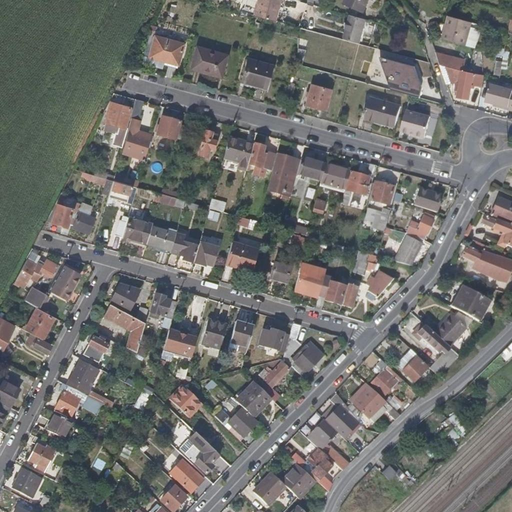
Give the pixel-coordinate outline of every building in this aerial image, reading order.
[(277,22),(282,0),(257,0),(253,16),(277,22)] [(366,6),(368,0),(346,0),(345,4),(364,12),(366,6)] [(360,44),(367,20),(351,15),(344,40),(360,44)] [(463,47),(469,22),(452,18),(448,16),(442,41),(463,47)] [(178,66),(184,44),(155,36),(149,58),(178,66)] [(221,77),(227,57),(197,47),(191,69),(221,77)] [(461,72),(463,63),(436,55),(446,85),(452,83),(452,82),(457,82),(456,87),(459,88),(457,98),(468,100),(469,91),(470,85),(472,75),(461,72)] [(269,80),(273,66),(249,59),(242,83),(249,84),(266,89),(269,80)] [(481,84),(482,78),(482,76),(472,75),(470,85),(481,87),(481,84)] [(269,93),(272,80),(269,80),(266,89),(249,84),(248,87),(269,93)] [(333,113),(338,93),(311,85),(305,105),(333,113)] [(511,109),(511,91),(489,85),(485,102),(492,104),(500,106),(511,109)] [(395,128),(379,123),(364,119),(371,98),(383,102),(385,98),(368,94),(361,121),(393,132),(395,128)] [(395,128),(401,107),(383,102),(371,98),(364,119),(379,123),(395,128)] [(138,115),(142,102),(134,99),(131,113),(138,115)] [(124,128),(130,108),(111,103),(105,122),(118,126),(124,128)] [(424,139),(430,118),(406,111),(400,132),(424,139)] [(148,147),(151,136),(136,131),(141,116),(138,115),(131,113),(129,118),(130,119),(121,152),(136,156),(142,158),(142,159),(143,160),(143,159),(144,159),(146,153),(148,147)] [(174,140),(179,123),(161,117),(159,127),(158,130),(156,135),(174,140)] [(116,133),(118,126),(105,122),(103,129),(116,133)] [(185,138),(188,127),(180,125),(176,139),(184,141),(185,138)] [(212,152),(217,135),(204,132),(201,143),(197,155),(206,158),(208,151),(212,152)] [(245,169),(251,148),(243,145),(243,142),(229,138),(223,158),(226,160),(238,163),(236,169),(245,172),(245,169)] [(271,172),(276,154),(262,150),(263,147),(252,144),(251,148),(245,169),(249,170),(250,166),(255,167),(258,168),(257,170),(259,171),(260,169),(271,172)] [(291,194),(297,174),(297,171),(290,169),(293,159),(277,155),(268,188),(284,192),(291,194)] [(320,181),(325,164),(301,158),(300,161),(297,171),(297,174),(320,181)] [(297,171),(300,161),(293,159),(290,169),(297,171)] [(349,168),(326,162),(325,164),(349,171),(349,168)] [(349,172),(349,171),(325,164),(320,181),(320,183),(336,187),(335,191),(343,193),(349,172)] [(373,179),(376,166),(369,164),(366,176),(369,178),(373,179)] [(363,200),(369,178),(366,176),(354,173),(349,172),(343,193),(343,194),(349,196),(363,200)] [(121,183),(123,176),(114,174),(113,176),(112,181),(121,183)] [(104,186),(106,179),(102,178),(97,176),(94,183),(104,186)] [(110,189),(112,181),(106,179),(104,186),(102,192),(108,194),(110,189)] [(136,188),(138,181),(132,179),(130,186),(135,187),(136,188)] [(128,194),(130,188),(130,186),(121,183),(112,181),(110,189),(114,190),(121,193),(126,194),(127,194),(128,194)] [(388,205),(393,187),(384,184),(385,182),(382,181),(381,184),(372,181),(367,199),(370,200),(375,202),(388,205)] [(438,211),(442,194),(419,188),(415,205),(438,211)] [(110,205),(112,199),(112,198),(114,190),(110,189),(108,194),(106,204),(110,205)] [(177,199),(178,194),(162,190),(161,195),(176,199),(177,199)] [(60,206),(66,195),(61,192),(55,204),(57,205),(60,206)] [(347,203),(349,196),(343,194),(340,201),(347,203)] [(175,203),(176,199),(161,195),(159,201),(159,202),(174,206),(175,203)] [(511,203),(498,197),(491,215),(502,219),(501,221),(502,221),(510,224),(511,218),(511,203)] [(222,212),(225,204),(211,199),(209,206),(209,208),(222,212)] [(322,207),(324,202),(315,200),(312,211),(321,214),(322,207)] [(207,214),(209,208),(206,207),(194,204),(185,201),(184,206),(183,207),(207,214)] [(90,212),(92,207),(82,202),(79,208),(89,212),(90,212)] [(68,224),(72,209),(60,206),(57,205),(51,223),(67,227),(68,224)] [(88,216),(89,212),(79,208),(78,211),(78,212),(88,216)] [(383,230),(388,214),(369,208),(365,220),(373,223),(372,227),(383,230)] [(74,220),(78,212),(78,211),(72,209),(68,224),(72,225),(74,220)] [(88,234),(94,218),(88,216),(78,212),(74,220),(76,221),(73,228),(88,234)] [(238,223),(240,217),(233,215),(230,214),(228,220),(238,223)] [(423,241),(433,220),(423,215),(418,225),(416,230),(408,226),(405,233),(415,236),(423,241)] [(511,246),(511,244),(511,225),(510,224),(509,226),(501,223),(484,216),(481,223),(493,229),(507,234),(504,243),(508,245),(511,246)] [(122,238),(127,219),(120,217),(115,236),(122,238)] [(248,226),(250,220),(240,217),(238,223),(248,226)] [(147,246),(152,228),(152,227),(144,224),(127,219),(122,238),(131,241),(147,246)] [(291,231),(293,223),(284,221),(282,228),(291,231)] [(416,230),(418,225),(411,221),(408,226),(416,230)] [(305,236),(307,228),(294,225),(293,232),(305,236)] [(170,252),(175,235),(152,228),(147,246),(148,246),(170,252)] [(504,243),(507,234),(493,229),(492,231),(504,236),(500,245),(507,248),(508,245),(504,243)] [(183,242),(184,238),(175,235),(170,252),(183,256),(181,260),(191,263),(196,246),(183,242)] [(301,247),(303,238),(293,235),(292,236),(290,243),(291,244),(301,247)] [(409,266),(421,244),(413,240),(406,236),(398,252),(393,261),(409,266)] [(252,265),(256,248),(232,241),(225,263),(242,268),(244,263),(252,265)] [(491,249),(472,241),(470,247),(481,251),(489,254),(491,249)] [(211,266),(217,249),(200,244),(194,264),(204,267),(205,264),(211,266)] [(300,253),(302,247),(301,247),(291,244),(289,251),(300,253)] [(489,276),(497,256),(489,254),(481,251),(481,253),(470,247),(466,246),(461,256),(476,263),(473,269),(489,276)] [(390,260),(392,256),(383,254),(382,252),(383,249),(380,248),(377,256),(378,257),(390,260)] [(365,267),(369,254),(356,250),(350,272),(362,276),(365,267)] [(374,270),(378,257),(377,256),(369,254),(365,267),(366,268),(371,270),(374,270)] [(506,281),(511,262),(511,261),(497,256),(489,276),(498,280),(506,281)] [(51,278),(58,266),(46,259),(42,265),(36,262),(35,265),(32,271),(37,273),(35,276),(39,278),(41,273),(51,278)] [(30,273),(32,271),(35,265),(26,260),(17,278),(25,282),(25,283),(30,273)] [(283,283),(288,268),(274,263),(269,279),(283,283)] [(67,300),(79,277),(77,272),(64,265),(51,291),(67,300)] [(318,295),(323,277),(324,271),(306,266),(306,268),(300,266),(298,272),(299,274),(294,292),(301,294),(302,291),(318,295)] [(374,301),(391,282),(376,273),(370,286),(367,284),(365,288),(368,290),(366,294),(367,295),(364,299),(369,303),(373,300),(374,301)] [(325,297),(329,282),(330,279),(323,277),(318,295),(325,297)] [(23,285),(25,282),(17,278),(13,284),(18,286),(19,285),(22,286),(23,285)] [(339,305),(345,286),(329,282),(325,297),(324,301),(339,305)] [(128,313),(139,290),(120,284),(110,304),(128,313)] [(351,308),(357,287),(347,284),(341,305),(351,308)] [(452,307),(462,287),(459,285),(449,305),(452,307)] [(478,321),(488,301),(462,287),(452,307),(478,321)] [(38,308),(46,294),(43,293),(44,291),(39,289),(36,294),(29,291),(28,292),(24,301),(38,308)] [(165,317),(169,302),(164,300),(164,297),(155,295),(150,313),(165,317)] [(171,320),(176,303),(169,302),(165,317),(171,320)] [(144,325),(137,321),(108,305),(102,318),(114,324),(130,332),(124,348),(131,351),(136,354),(138,345),(144,325)] [(43,340),(54,318),(39,309),(36,308),(25,330),(43,340)] [(144,325),(148,312),(140,309),(137,321),(144,325)] [(448,347),(465,328),(450,314),(432,333),(445,344),(448,347)] [(9,336),(15,325),(0,317),(0,353),(2,350),(9,336)] [(219,349),(224,333),(225,329),(216,326),(211,325),(212,321),(209,320),(204,336),(202,344),(219,349)] [(245,353),(253,327),(235,322),(230,342),(238,345),(237,350),(245,353)] [(417,334),(424,325),(421,323),(412,334),(419,340),(421,337),(417,334)] [(296,339),(301,326),(293,324),(290,336),(289,337),(292,338),(296,339)] [(445,344),(432,333),(424,325),(417,334),(421,337),(437,353),(440,350),(445,344)] [(278,351),(283,334),(270,330),(270,332),(262,330),(258,342),(266,345),(265,347),(278,351)] [(190,357),(196,339),(168,331),(163,349),(190,357)] [(99,363),(111,341),(95,332),(87,347),(83,355),(96,362),(99,363)] [(46,354),(51,345),(30,334),(26,342),(33,346),(33,347),(46,354)] [(286,347),(289,337),(290,336),(283,334),(278,351),(284,353),(286,347)] [(294,356),(305,345),(296,339),(292,338),(289,337),(286,347),(284,353),(283,359),(287,363),(294,356)] [(310,368),(326,352),(315,341),(309,348),(301,356),(298,359),(294,356),(287,363),(293,369),(302,377),(310,368)] [(237,350),(238,345),(230,342),(227,352),(232,354),(233,351),(236,352),(237,350)] [(124,348),(118,344),(117,346),(125,350),(124,353),(129,356),(131,351),(124,348)] [(438,377),(458,356),(448,347),(445,344),(440,350),(443,352),(429,368),(438,377)] [(143,358),(146,347),(138,345),(136,354),(137,355),(143,358)] [(402,371),(416,355),(411,351),(397,366),(402,371)] [(413,382),(427,366),(416,355),(402,371),(413,382)] [(271,388),(285,372),(287,370),(290,373),(293,369),(287,363),(283,359),(267,363),(273,369),(271,371),(270,370),(267,373),(265,372),(260,378),(271,388)] [(380,369),(385,364),(380,360),(376,365),(380,369)] [(85,389),(95,369),(80,361),(70,380),(85,389)] [(396,382),(400,378),(385,364),(380,369),(382,370),(379,374),(378,374),(370,382),(377,388),(377,389),(384,396),(393,387),(394,388),(396,386),(397,385),(395,383),(396,382)] [(189,384),(191,377),(185,376),(182,385),(188,384),(189,384)] [(16,382),(7,377),(4,381),(14,387),(16,382)] [(0,400),(10,406),(19,390),(14,387),(4,381),(3,381),(0,386),(0,400)] [(262,407),(270,398),(256,385),(252,381),(240,393),(234,400),(236,402),(244,410),(252,417),(262,407)] [(280,396),(271,388),(269,389),(267,387),(260,381),(256,385),(270,398),(272,400),(275,402),(280,396)] [(99,403),(87,397),(62,383),(59,389),(66,393),(79,400),(99,410),(102,405),(99,403)] [(360,395),(368,386),(365,383),(349,400),(352,403),(360,395)] [(194,391),(188,384),(182,385),(191,394),(194,391)] [(201,404),(191,394),(182,385),(169,398),(188,417),(201,404)] [(240,393),(233,386),(226,393),(229,396),(234,400),(240,393)] [(388,404),(379,396),(368,386),(360,395),(352,403),(369,418),(379,408),(377,406),(379,405),(387,413),(394,420),(400,415),(395,412),(388,404)] [(144,411),(152,390),(143,387),(135,408),(144,411)] [(71,417),(77,404),(79,400),(66,393),(63,393),(54,411),(62,415),(63,413),(71,417)] [(99,403),(101,398),(92,393),(90,395),(88,394),(87,397),(99,403)] [(357,425),(348,416),(351,413),(349,410),(339,397),(336,394),(330,400),(341,411),(334,417),(331,414),(325,420),(331,427),(333,426),(344,436),(344,437),(348,441),(352,437),(349,434),(357,425)] [(236,402),(234,400),(229,396),(227,398),(228,399),(227,401),(232,406),(236,402)] [(400,407),(392,399),(388,404),(395,412),(400,407)] [(0,426),(10,408),(0,402),(0,426)] [(375,424),(387,413),(379,405),(377,406),(379,408),(369,418),(375,424)] [(254,419),(264,409),(262,407),(252,417),(254,419)] [(361,417),(353,407),(349,410),(351,413),(357,421),(361,417)] [(239,441),(256,423),(246,413),(240,408),(236,412),(234,410),(229,417),(231,419),(227,423),(231,427),(228,430),(239,441)] [(228,417),(221,410),(214,417),(222,424),(225,421),(228,417)] [(65,435),(69,428),(72,422),(54,413),(50,422),(45,430),(47,431),(63,439),(65,435)] [(321,449),(335,433),(322,421),(311,433),(313,434),(312,436),(308,440),(320,451),(321,449)] [(127,435),(130,429),(122,425),(119,430),(127,435)] [(211,464),(219,455),(195,432),(187,440),(194,446),(185,454),(206,474),(213,466),(211,464)] [(44,473),(55,451),(46,446),(47,444),(34,437),(31,442),(35,444),(27,460),(36,465),(35,468),(44,473)] [(350,462),(330,443),(321,452),(334,464),(341,471),(346,466),(350,462)] [(322,476),(333,465),(326,459),(316,449),(307,460),(315,468),(310,474),(318,480),(317,482),(328,492),(331,484),(322,476)] [(307,465),(292,451),(288,455),(297,463),(306,471),(307,469),(306,467),(307,465)] [(297,463),(288,455),(286,457),(295,466),(297,463)] [(118,475),(122,468),(115,462),(111,471),(115,474),(118,475)] [(190,493),(203,479),(189,466),(176,480),(190,493)] [(313,481),(297,466),(281,482),(286,487),(294,495),(304,485),(307,488),(313,481)] [(395,475),(389,468),(389,467),(382,475),(388,481),(395,475)] [(63,478),(67,470),(62,468),(59,475),(63,478)] [(32,497),(41,479),(22,470),(13,487),(32,497)] [(268,506),(286,487),(281,482),(272,474),(254,493),(268,506)] [(60,484),(63,478),(59,475),(55,481),(60,484)] [(297,498),(307,488),(304,485),(294,495),(297,498)] [(172,511),(186,498),(179,492),(178,492),(176,489),(174,491),(177,494),(175,495),(170,490),(160,500),(172,511)] [(151,504),(155,499),(151,495),(147,500),(151,504)] [(31,503),(18,496),(16,501),(23,504),(25,502),(26,503),(27,503),(30,505),(31,503)] [(46,511),(51,502),(43,498),(39,507),(46,511)]
